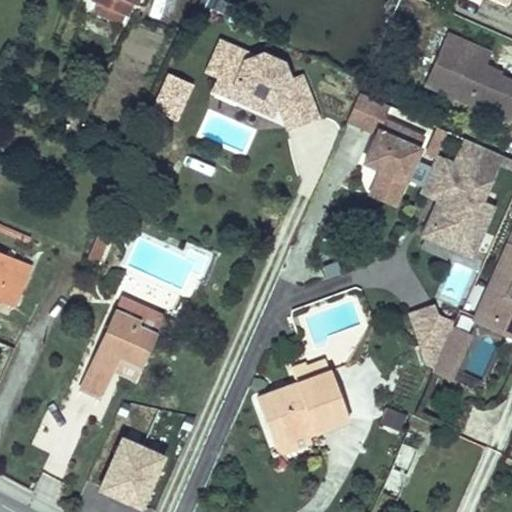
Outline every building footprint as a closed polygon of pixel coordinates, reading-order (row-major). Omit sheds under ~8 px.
[(96,0),(92,11),(122,24),(131,0),(96,0)] [(445,35),(428,73),(442,79),(437,90),(507,122),(511,110),(511,84),(482,71),(489,54),(445,35)] [(259,56),(219,38),(205,70),(233,82),(239,99),(261,109),(277,103),(286,129),(317,118),(300,73),(288,77),(282,61),(262,51),(259,56)] [(239,99),(233,82),(205,70),(200,82),(239,99)] [(442,79),(428,73),(423,84),(437,90),(442,79)] [(10,87),(42,102),(47,91),(15,77),(10,87)] [(388,106),(358,92),(345,121),(374,134),(362,161),(380,169),(375,180),(399,190),(422,138),(381,120),(388,106)] [(498,155),(465,141),(453,167),(433,159),(420,190),(440,199),(446,201),(442,210),(436,207),(424,235),(452,247),(459,230),(476,238),(489,209),(477,204),(495,162),(498,155)] [(511,164),(511,161),(498,155),(495,162),(510,168),(511,164)] [(393,204),(399,190),(375,180),(368,194),(393,204)] [(440,199),(436,207),(442,210),(446,201),(440,199)] [(99,237),(110,243),(114,234),(102,229),(99,237)] [(459,230),(452,247),(469,254),(476,238),(459,230)] [(110,243),(99,237),(88,260),(99,266),(110,243)] [(511,238),(474,323),(511,340),(511,337),(511,238)] [(0,250),(0,295),(12,301),(28,264),(0,250)] [(122,296),(116,309),(138,319),(136,324),(154,332),(162,314),(122,296)] [(100,394),(113,366),(111,365),(116,352),(140,363),(154,332),(136,324),(138,319),(116,309),(100,345),(104,346),(98,359),(94,358),(82,387),(100,394)] [(450,322),(437,316),(425,341),(438,347),(450,322)] [(111,365),(113,366),(134,375),(140,363),(116,352),(111,365)] [(292,369),(297,383),(328,372),(324,359),(304,366),(303,365),(292,369)] [(297,383),(256,397),(274,447),(277,446),(280,452),(308,442),(306,436),(303,427),(310,425),(313,434),(348,421),(330,371),(297,383)] [(387,406),(380,424),(400,432),(407,414),(387,406)] [(313,434),(310,425),(303,427),(306,436),(313,434)] [(38,444),(67,460),(77,441),(48,426),(38,444)] [(402,442),(412,447),(418,433),(408,428),(402,442)] [(164,454),(121,436),(98,491),(141,509),(164,454)] [(386,476),(379,491),(397,499),(419,450),(412,447),(402,442),(401,443),(386,476)]
